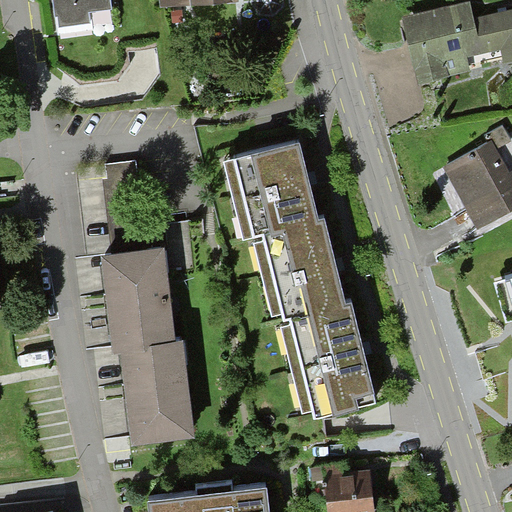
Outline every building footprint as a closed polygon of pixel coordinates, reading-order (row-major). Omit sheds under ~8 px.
[(54,0),(56,17),(91,12),(89,0),(54,0)] [(511,5),(474,14),(471,0),(456,0),(403,12),(419,80),(472,68),(469,54),(500,46),(503,59),(511,57),(511,5)] [(485,133),(488,138),(492,136),(497,145),(511,137),(503,122),(485,133)] [(299,127),(223,146),(243,227),(249,223),(319,205),(299,127)] [(497,145),(492,136),(488,138),(443,163),(478,225),(511,206),(511,167),(510,168),(497,145)] [(137,156),(107,160),(116,241),(146,237),(137,156)] [(319,205),(249,223),(271,309),(278,306),(347,289),(325,204),(319,205)] [(176,324),(164,235),(146,237),(116,241),(103,242),(115,337),(120,336),(145,333),(150,327),(176,324)] [(511,267),(495,272),(507,313),(511,311),(511,267)] [(347,289),(278,306),(302,402),(313,399),(315,405),(377,389),(351,288),(347,289)] [(183,324),(176,324),(150,327),(145,333),(120,336),(132,432),(195,424),(183,324)] [(354,511),(376,510),(371,464),(347,466),(346,457),(310,461),(312,476),(325,475),(329,511),(354,511)] [(271,511),(267,472),(148,485),(150,511),(271,511)] [(58,511),(56,503),(17,511),(58,511)]
